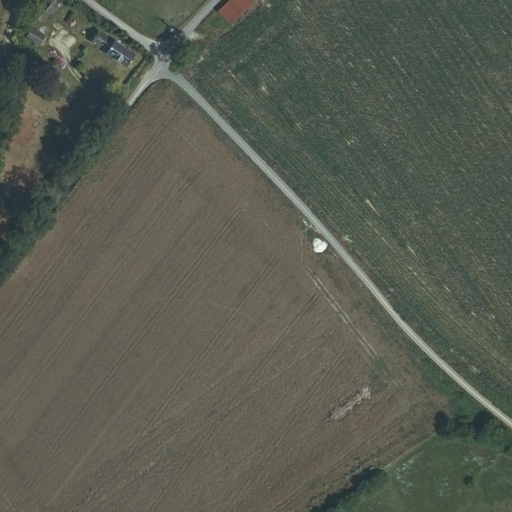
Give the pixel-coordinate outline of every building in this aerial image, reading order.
[(36,17),(50,0),(44,0),(32,13),(36,17)] [(63,0),(50,0),(36,17),(43,23),(63,0)] [(254,3),(251,0),(230,0),(217,13),(230,26),(254,3)] [(47,35),(33,27),(27,37),(41,45),(47,35)] [(134,57),(99,32),(91,43),(127,67),(134,57)]
